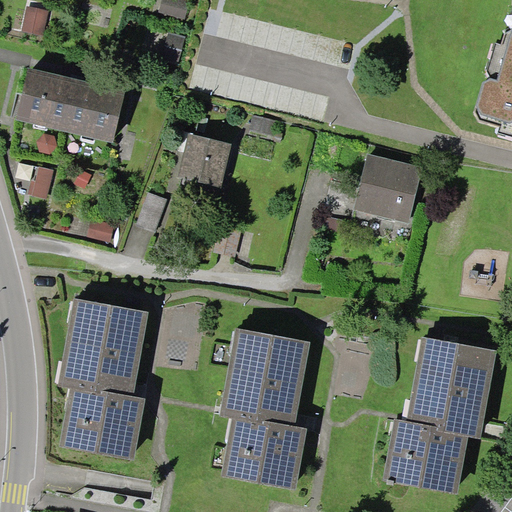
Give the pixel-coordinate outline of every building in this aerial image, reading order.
[(160,0),(157,13),(182,20),(186,5),(166,0),(160,0)] [(20,32),(40,37),(44,18),(25,13),(20,32)] [(511,33),(509,32),(502,36),(494,64),(487,62),(487,63),(499,67),(494,83),(488,81),(481,85),(472,115),(476,123),(497,130),(499,123),(511,127),(511,33)] [(160,61),(175,65),(182,39),(174,37),(173,43),(165,41),(160,61)] [(80,88),(80,87),(67,84),(66,85),(26,75),(16,118),(110,141),(120,98),(80,88)] [(174,149),(178,150),(185,152),(178,179),(215,188),(225,147),(190,137),(191,136),(178,133),(174,149)] [(419,173),(364,160),(348,225),(320,218),(318,229),(347,237),(348,232),(389,242),(390,238),(406,242),(411,223),(407,222),(419,173)] [(154,232),(165,201),(146,194),(135,225),(154,232)] [(214,254),(231,258),(237,232),(219,228),(214,254)] [(129,384),(137,343),(136,343),(141,314),(76,302),(60,388),(72,390),(61,448),(127,460),(138,400),(126,398),(129,384)] [(290,414),(291,414),(299,373),(298,373),(303,344),(237,332),(222,418),(234,420),(223,478),(289,490),(300,430),(287,428),(290,414)] [(424,341),(409,417),(408,425),(396,422),(384,485),(390,486),(391,483),(450,494),(461,436),(473,439),(476,423),(477,423),(485,382),(484,382),(489,353),(424,341)]
